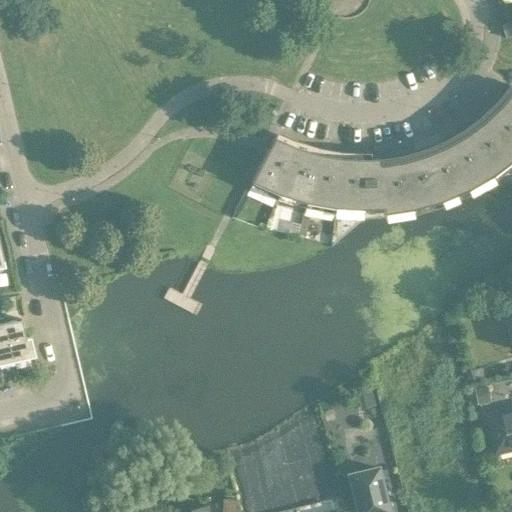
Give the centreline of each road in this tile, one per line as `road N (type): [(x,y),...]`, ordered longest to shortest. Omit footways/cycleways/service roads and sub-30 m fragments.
road 1 (residential): [(24,200),(98,177),(188,93),(238,83),(331,112),(375,115),(420,102),(468,63),(476,28),(468,0)]
road 2 (residential): [(24,200),(63,379),(39,402),(0,412)]
